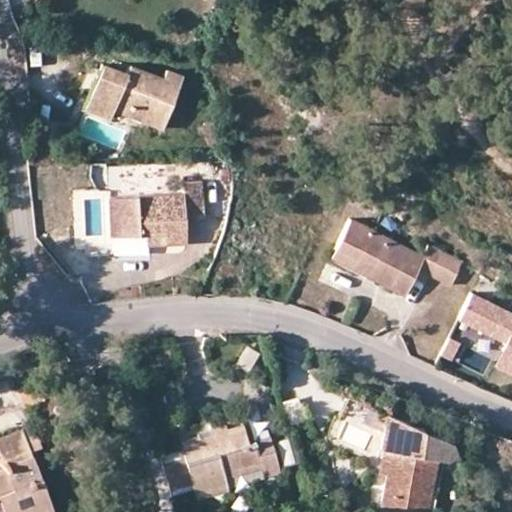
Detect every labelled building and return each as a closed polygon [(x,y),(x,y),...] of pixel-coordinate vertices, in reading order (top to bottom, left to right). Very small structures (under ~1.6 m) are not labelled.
[(195,34),(194,47),(210,47),(210,38),(206,32),(195,34)] [(109,115),(113,109),(161,127),(181,76),(166,69),(163,78),(128,65),(126,73),(101,64),(85,107),(109,115)] [(36,117),(28,144),(55,152),(63,127),(36,117)] [(218,123),(204,126),(208,144),(222,142),(218,123)] [(182,182),(182,193),(109,198),(111,237),(139,236),(138,233),(145,233),(147,245),(185,244),(184,222),(203,220),(200,182),(182,182)] [(332,256),(354,268),(359,257),(375,265),(369,276),(404,295),(417,270),(449,286),(462,261),(430,245),(423,257),(350,219),(332,256)] [(139,236),(111,237),(113,258),(146,255),(147,245),(145,233),(138,233),(139,236)] [(359,257),(354,268),(369,276),(375,265),(359,257)] [(511,313),(470,292),(457,318),(504,341),(501,349),(511,353),(511,354),(504,370),(511,373),(511,313)] [(450,360),(458,342),(446,337),(438,355),(450,360)] [(493,364),(504,370),(511,354),(511,353),(501,349),(493,364)] [(19,396),(23,408),(44,400),(39,387),(19,396)] [(445,447),(434,439),(420,433),(421,431),(345,396),(336,417),(380,437),(378,449),(380,451),(379,459),(386,460),(384,475),(379,509),(398,511),(425,511),(434,457),(443,459),(445,447)] [(243,428),(241,422),(225,427),(226,433),(243,428)] [(225,478),(241,474),(238,467),(257,462),(259,469),(261,468),(264,478),(280,473),(268,437),(247,444),(243,428),(226,433),(225,427),(224,423),(209,427),(211,434),(213,443),(201,447),(199,441),(181,446),(185,460),(191,484),(194,493),(226,483),(225,478)] [(29,427),(19,431),(26,452),(37,448),(29,427)] [(19,431),(0,437),(0,453),(4,466),(0,467),(0,500),(4,511),(48,511),(26,452),(19,431)] [(179,439),(181,446),(199,441),(199,437),(197,434),(179,439)] [(213,443),(211,434),(199,437),(199,441),(201,447),(213,443)] [(288,436),(275,439),(282,466),(295,462),(288,436)] [(446,448),(445,447),(443,459),(453,461),(446,448)] [(377,474),(384,475),(386,460),(379,459),(377,474)] [(169,490),(191,484),(185,460),(162,466),(169,490)] [(259,469),(257,462),(238,467),(241,474),(259,469)] [(228,492),(226,483),(194,493),(196,501),(228,492)]
